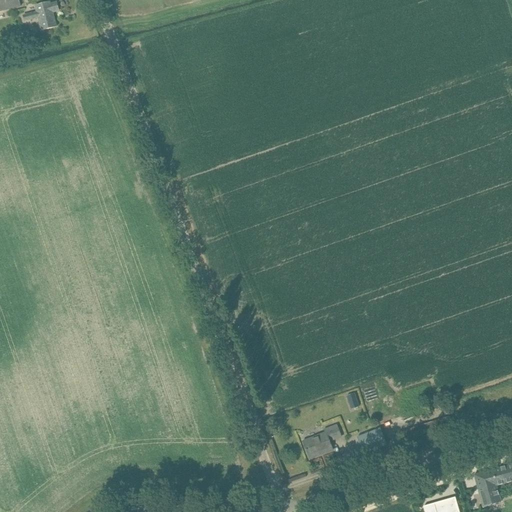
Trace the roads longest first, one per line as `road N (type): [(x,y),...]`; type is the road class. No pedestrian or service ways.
road 1 (unclassified): [(282,509),(98,0)]
road 2 (tertiary): [(282,509),(511,433)]
road 3 (track): [(511,457),(352,511)]
road 4 (tertiary): [(282,509),(133,511)]
